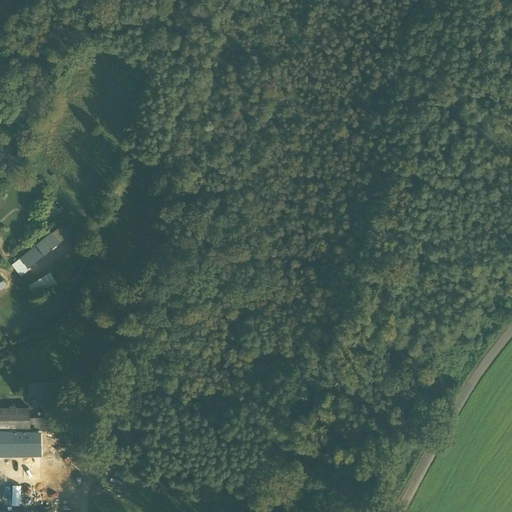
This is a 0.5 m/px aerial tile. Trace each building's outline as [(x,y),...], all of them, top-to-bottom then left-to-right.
[(44,240),(22,258),(27,264),(49,246),(44,240)] [(31,296),(55,285),(49,272),(25,283),(31,296)] [(57,383),(28,384),(29,396),(58,395),(57,383)] [(29,408),(0,409),(0,431),(1,431),(37,431),(36,419),(30,419),(29,408)] [(76,417),(62,418),(62,431),(77,431),(76,417)] [(62,418),(36,419),(37,431),(62,431),(62,418)] [(31,433),(1,434),(0,434),(0,433),(0,454),(23,454),(31,454),(31,433)] [(41,506),(40,433),(31,433),(31,454),(23,454),(23,486),(1,487),(2,507),(41,506)]
